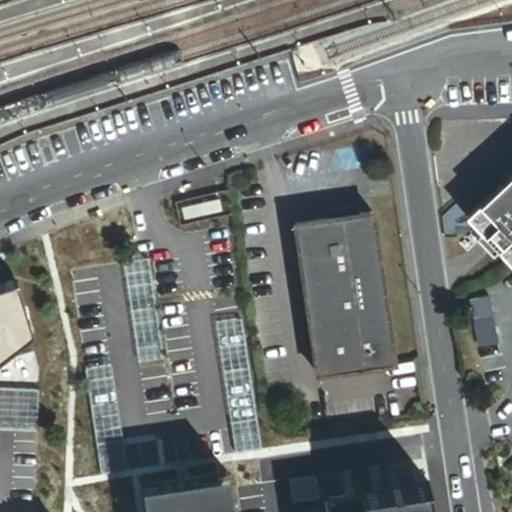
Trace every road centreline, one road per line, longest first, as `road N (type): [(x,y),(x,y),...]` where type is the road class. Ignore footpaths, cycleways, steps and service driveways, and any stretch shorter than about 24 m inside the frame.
road 1 (residential): [(398,76),(464,511)]
road 2 (residential): [(0,209),(398,76)]
